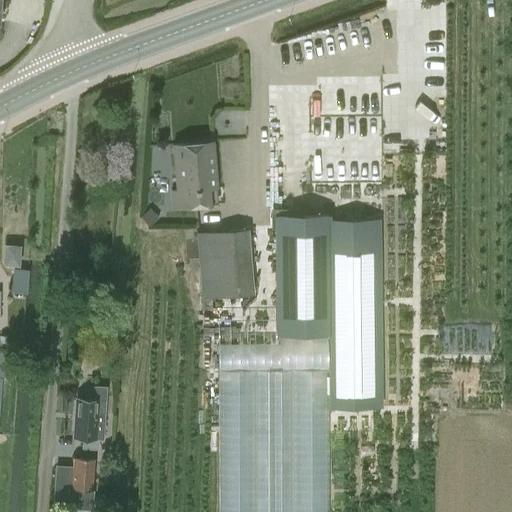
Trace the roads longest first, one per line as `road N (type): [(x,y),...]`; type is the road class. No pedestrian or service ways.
road 1 (unclassified): [(39,511),(72,71)]
road 2 (tertiary): [(72,71),(265,0)]
